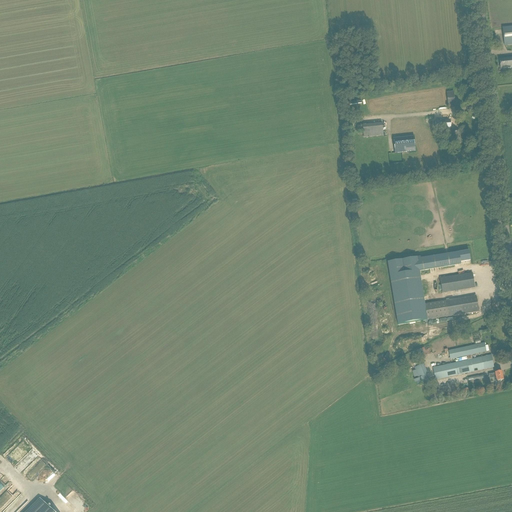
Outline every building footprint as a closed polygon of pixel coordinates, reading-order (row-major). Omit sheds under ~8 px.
[(511,27),(502,28),(504,46),(511,44),(511,27)] [(511,58),(499,60),(500,69),(511,68),(511,58)] [(446,93),(448,107),(455,106),(453,92),(446,93)] [(451,129),(450,120),(435,122),(436,130),(451,129)] [(362,126),(363,138),(383,136),(382,124),(362,126)] [(452,138),(453,145),(460,144),(459,133),(451,134),(447,134),(447,138),(452,138)] [(393,139),(395,154),(416,151),(414,137),(393,139)] [(398,325),(427,321),(479,312),(476,296),(425,304),(420,272),(461,265),(461,263),(471,261),(469,252),(418,260),(417,258),(388,262),(398,325)] [(440,279),(442,293),(470,289),(474,288),(472,273),(467,274),(440,279)] [(471,355),(486,352),(484,344),(448,351),(450,360),(467,356),(467,360),(432,368),(435,381),(493,368),(491,356),(472,360),(471,355)] [(426,376),(428,376),(422,361),(416,363),(416,364),(413,364),(414,368),(415,371),(412,372),(414,377),(417,376),(418,379),(420,384),(428,381),(426,376)] [(496,378),(496,382),(503,380),(502,372),(495,374),(488,375),(489,379),(496,378)] [(52,511),(39,499),(26,511),(52,511)]
